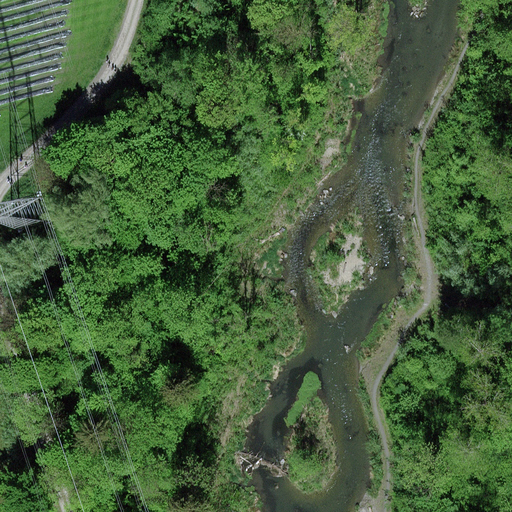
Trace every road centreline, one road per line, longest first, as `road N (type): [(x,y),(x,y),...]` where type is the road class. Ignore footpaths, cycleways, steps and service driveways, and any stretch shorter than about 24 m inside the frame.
road 1 (track): [(0,284),(71,511)]
road 2 (track): [(133,0),(122,51),(0,182)]
